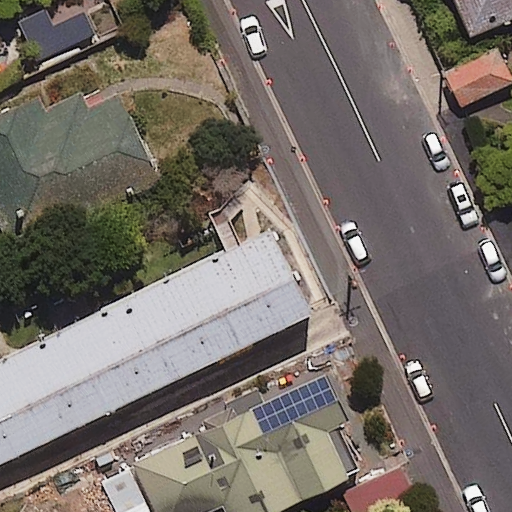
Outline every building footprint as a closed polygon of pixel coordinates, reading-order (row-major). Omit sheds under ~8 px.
[(511,15),(511,0),(451,0),(468,36),(511,15)] [(511,82),(495,48),(446,70),(461,104),(511,82)] [(94,97),(87,82),(50,100),(42,84),(0,104),(0,206),(18,242),(169,168),(127,81),(94,97)] [(0,478),(328,315),(288,233),(0,376),(0,478)] [(358,406),(335,357),(276,384),(271,375),(237,391),(240,398),(129,449),(158,511),(193,511),(225,497),(231,511),(257,511),(363,463),(340,415),(358,406)] [(401,457),(344,485),(356,511),(376,511),(417,493),(401,457)]
